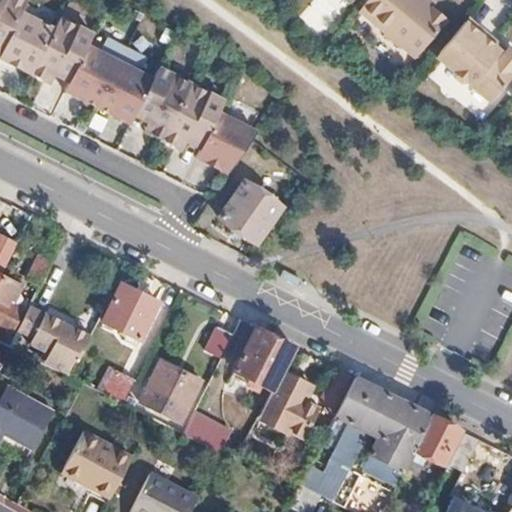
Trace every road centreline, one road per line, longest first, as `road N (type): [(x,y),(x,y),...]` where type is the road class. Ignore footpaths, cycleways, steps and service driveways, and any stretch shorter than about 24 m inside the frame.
road 1 (residential): [(511,426),(165,251)]
road 2 (residential): [(165,251),(190,202),(0,109)]
road 3 (residential): [(165,251),(0,167)]
